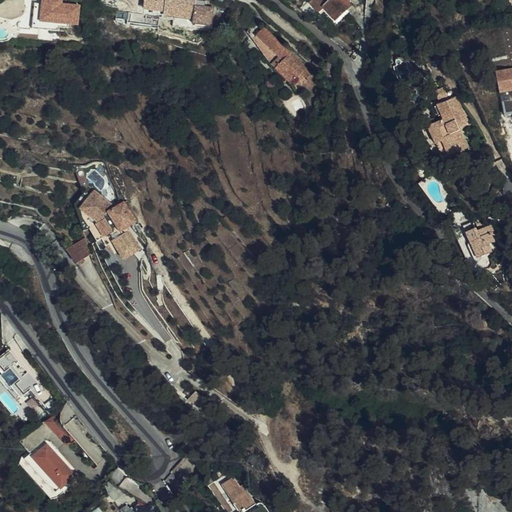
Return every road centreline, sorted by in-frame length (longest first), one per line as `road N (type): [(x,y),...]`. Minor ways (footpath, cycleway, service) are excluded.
road 1 (tertiary): [(0,295),(136,473),(156,472),(165,461),(161,444),(77,350),(32,247),(0,231)]
road 2 (residential): [(511,318),(461,266),(394,172),(341,53),(274,0)]
